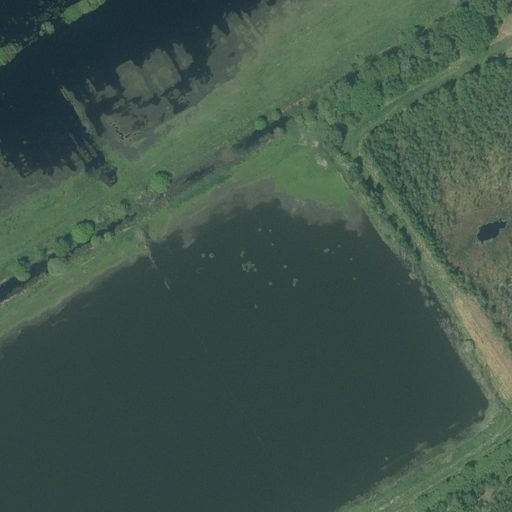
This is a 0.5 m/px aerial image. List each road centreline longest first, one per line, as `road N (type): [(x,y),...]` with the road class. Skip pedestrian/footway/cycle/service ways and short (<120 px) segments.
road 1 (track): [(511,399),(351,149),(364,128),(511,42)]
road 2 (track): [(511,429),(380,511)]
